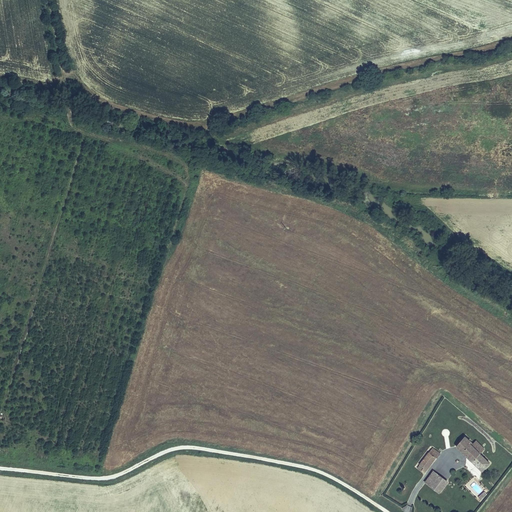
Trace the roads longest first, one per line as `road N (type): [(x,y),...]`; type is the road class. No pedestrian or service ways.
road 1 (track): [(0,468),(101,478),(174,448),(201,448),(316,471),(386,511)]
road 2 (track): [(0,418),(80,146),(70,126)]
road 3 (track): [(70,126),(47,0)]
